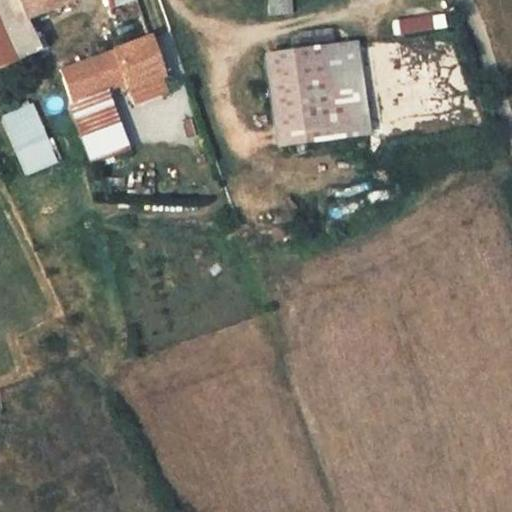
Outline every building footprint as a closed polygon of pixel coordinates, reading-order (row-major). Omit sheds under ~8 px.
[(90,0),(16,0),(5,4),(26,63),(53,55),(38,25),(91,3),(90,0)] [(140,0),(106,0),(114,16),(143,9),(140,0)] [(267,0),(269,16),(293,13),(291,0),(267,0)] [(0,72),(26,63),(5,4),(0,5),(0,72)] [(439,13),(392,21),(394,37),(442,29),(439,13)] [(352,41),(255,53),(267,148),(364,136),(352,41)] [(156,48),(62,74),(75,110),(130,89),(133,97),(165,88),(169,86),(156,48)] [(0,117),(26,178),(60,164),(35,103),(0,117)]
